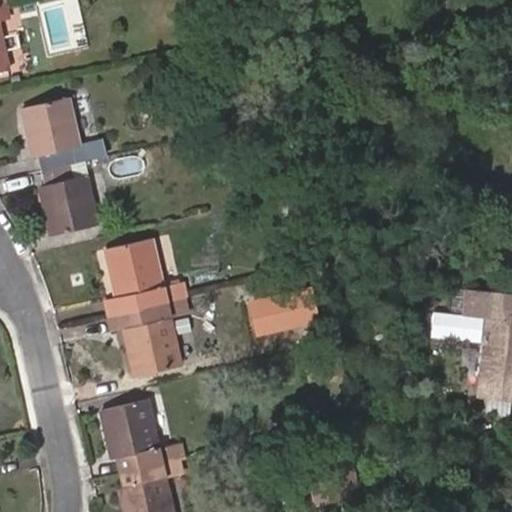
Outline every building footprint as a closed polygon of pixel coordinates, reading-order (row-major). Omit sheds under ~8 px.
[(76,166),(106,159),(103,143),(80,148),(69,98),(24,109),(29,130),(36,128),(39,139),(32,141),(36,159),(43,157),(47,173),(76,166)] [(36,128),(29,130),(32,141),(39,139),(36,128)] [(79,179),(76,166),(47,173),(50,186),(43,188),(47,204),(54,202),(57,215),(50,217),(54,237),(100,226),(87,177),(79,179)] [(47,204),(50,217),(57,215),(54,202),(47,204)] [(128,313),(159,306),(155,290),(163,289),(151,239),(107,250),(112,269),(118,268),(121,280),(114,282),(118,298),(118,299),(125,297),(128,313)] [(118,268),(112,269),(114,282),(121,280),(118,268)] [(491,308),(511,309),(511,289),(474,286),(472,306),(491,308)] [(128,313),(125,297),(118,299),(118,298),(106,300),(110,318),(128,313)] [(162,319),(159,306),(128,313),(131,326),(124,327),(124,328),(128,345),(136,343),(139,355),(131,357),(136,378),(182,367),(170,317),(162,319)] [(511,309),(491,308),(483,388),(511,391),(511,309)] [(131,326),(128,313),(110,318),(113,331),(124,328),(124,327),(131,326)] [(128,345),(131,357),(139,355),(136,343),(128,345)] [(341,346),(306,350),(309,375),(343,371),(341,346)] [(124,476),(157,468),(153,451),(160,450),(149,401),(103,412),(108,432),(114,430),(117,442),(110,444),(114,460),(121,459),(124,476)] [(114,430),(108,432),(110,444),(117,442),(114,430)] [(350,498),(379,491),(372,461),(343,469),(350,498)] [(160,481),(157,468),(124,476),(127,488),(121,489),(125,507),(132,506),(133,511),(174,511),(167,479),(160,481)] [(336,501),(350,498),(343,469),(328,472),(336,501)]
